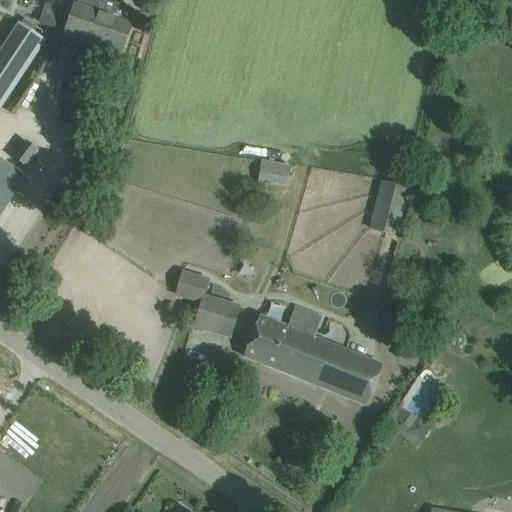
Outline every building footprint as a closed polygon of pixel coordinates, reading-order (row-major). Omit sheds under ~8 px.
[(75,6),(70,19),(64,38),(119,57),(135,10),(114,2),(109,18),(75,6)] [(0,107),(43,41),(17,24),(0,49),(0,107)] [(13,158),(25,167),(38,151),(26,142),(14,157),(13,158)] [(26,182),(27,180),(26,179),(31,172),(25,167),(13,158),(14,157),(0,148),(0,217),(24,181),(26,182)] [(262,159),(285,159),(285,151),(263,150),(262,159)] [(260,161),(257,183),(286,188),(289,166),(260,161)] [(369,230),(397,237),(408,188),(380,181),(369,230)] [(208,278),(182,271),(175,295),(201,303),(208,278)] [(237,312),(206,303),(200,325),(229,334),(237,312)] [(259,317),(243,356),(366,405),(374,387),(382,367),(314,339),(322,319),(295,308),(287,328),(259,317)] [(403,412),(395,432),(423,442),(430,422),(403,412)]
